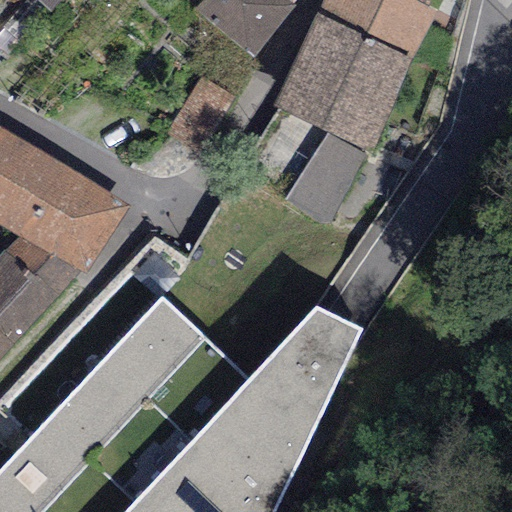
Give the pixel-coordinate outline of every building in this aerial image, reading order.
[(29,0),(48,17),(63,0),(29,0)] [(294,0),(212,0),(195,17),(253,67),(293,14),(288,9),(294,0)] [(431,0),(322,0),(313,22),(316,24),(412,65),(434,14),(427,11),(431,0)] [(371,162),(412,65),(316,24),(272,116),(326,141),(364,159),(371,162)] [(128,211),(0,138),(0,230),(15,239),(80,276),(88,281),(128,211)] [(326,231),(364,159),(326,141),(283,206),(326,231)] [(80,276),(15,239),(0,257),(0,342),(8,350),(80,276)] [(255,391),(160,307),(0,479),(0,511),(275,511),(360,340),(317,319),(255,391)] [(0,359),(8,350),(0,342),(0,359)]
